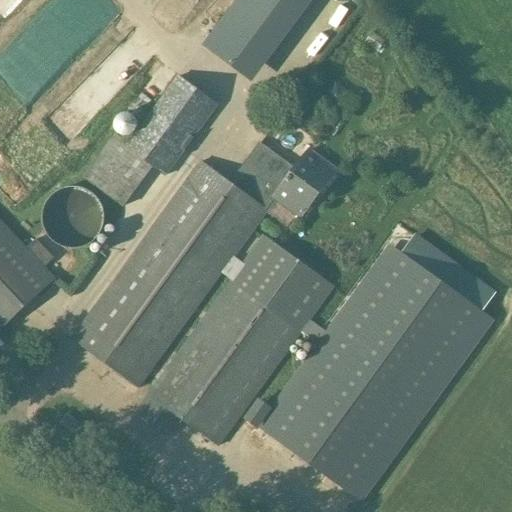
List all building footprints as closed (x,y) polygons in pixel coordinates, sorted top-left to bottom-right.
[(230,0),(204,36),(251,71),(303,0),(230,0)] [(128,144),(126,148),(154,169),(166,178),(219,106),(179,76),(128,144)] [(116,135),(83,178),(124,209),(154,169),(126,148),(128,144),(116,135)] [(260,143),(231,184),(261,206),(267,211),(276,199),(302,219),(337,172),(309,151),(295,170),(260,143)] [(201,161),(72,340),(140,390),(149,377),(192,318),(210,293),(224,274),(232,280),(233,279),(238,272),(230,266),(261,223),(269,212),(267,211),(261,206),(231,184),(201,161)] [(56,211),(56,225),(62,225),(64,247),(100,245),(97,191),(54,193),(55,206),(46,206),(46,212),(56,211)] [(0,331),(54,280),(0,222),(0,331)] [(136,412),(135,412),(172,439),(184,422),(216,445),(220,448),(256,397),(303,333),(322,347),(330,335),(311,321),(335,289),(334,288),(264,236),(260,241),(238,272),(233,279),(232,280),(218,299),(199,324),(157,382),(147,395),(153,399),(141,416),(136,412)] [(259,403),(247,420),(261,430),(262,429),(360,500),(490,321),(482,314),(495,296),(414,237),(401,256),(392,249),(356,299),(330,335),(322,347),(273,413),(259,403)]
